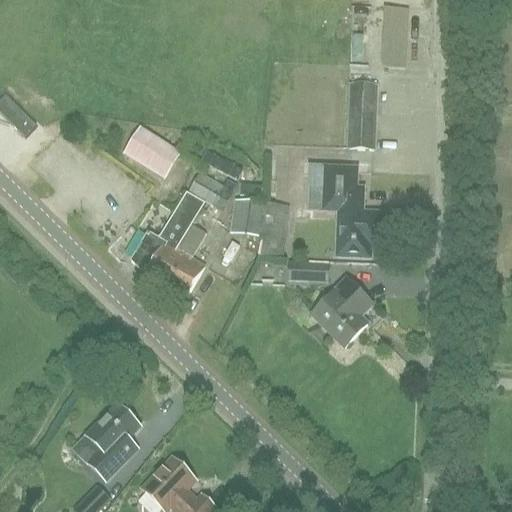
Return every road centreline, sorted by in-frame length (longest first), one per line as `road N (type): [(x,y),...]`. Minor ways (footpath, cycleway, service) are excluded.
road 1 (residential): [(430,511),(452,0)]
road 2 (tertiary): [(337,511),(0,179)]
